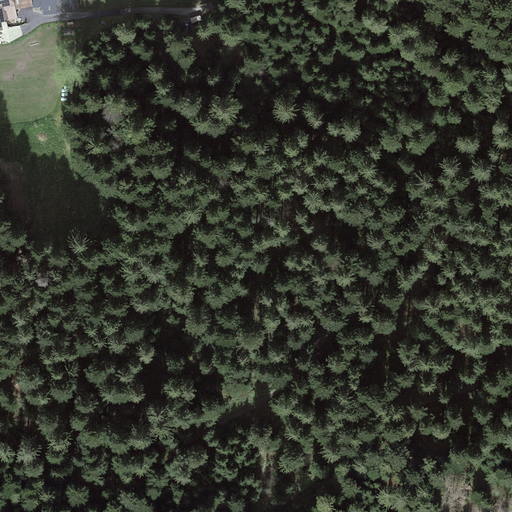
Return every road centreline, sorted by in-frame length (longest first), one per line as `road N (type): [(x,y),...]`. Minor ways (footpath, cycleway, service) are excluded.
road 1 (track): [(0,472),(39,482),(118,480),(277,387),(330,337),(413,284),(482,174),(511,150)]
road 2 (track): [(12,34),(43,19),(192,10),(220,0)]
